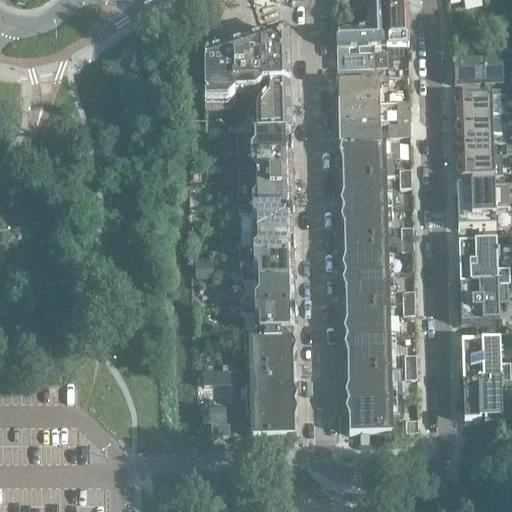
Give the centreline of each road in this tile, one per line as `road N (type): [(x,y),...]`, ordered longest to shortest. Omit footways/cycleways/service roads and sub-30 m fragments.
road 1 (residential): [(320,462),(343,477),(381,477),(422,475),(439,460),(429,0)]
road 2 (residential): [(320,462),(308,0)]
road 3 (track): [(0,196),(12,208),(76,214),(75,256),(99,237)]
